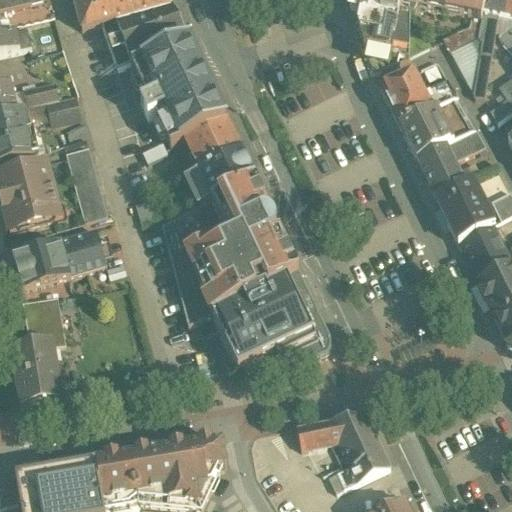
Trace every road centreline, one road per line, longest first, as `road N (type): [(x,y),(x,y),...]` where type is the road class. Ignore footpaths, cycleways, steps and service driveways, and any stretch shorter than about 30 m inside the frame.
road 1 (residential): [(510,374),(345,42),(214,55)]
road 2 (residential): [(214,55),(371,395)]
road 3 (residential): [(0,459),(228,420)]
road 4 (residential): [(228,420),(371,395)]
road 5 (unclassified): [(371,395),(510,374)]
road 6 (residential): [(371,395),(427,511)]
